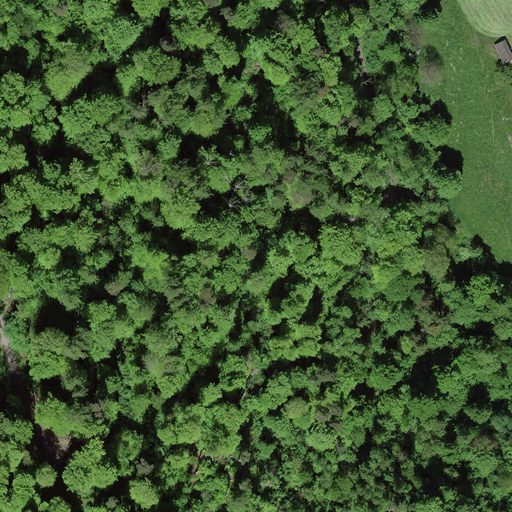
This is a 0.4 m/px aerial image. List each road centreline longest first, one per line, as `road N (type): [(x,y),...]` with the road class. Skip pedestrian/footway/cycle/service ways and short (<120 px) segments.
road 1 (track): [(511,355),(434,306),(419,285),(356,40),(335,0)]
road 2 (track): [(0,317),(71,511)]
